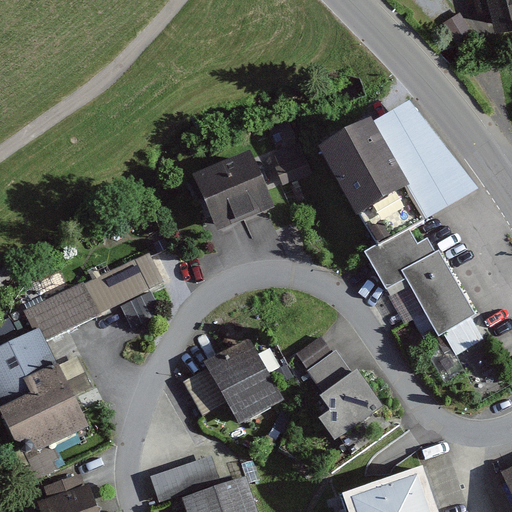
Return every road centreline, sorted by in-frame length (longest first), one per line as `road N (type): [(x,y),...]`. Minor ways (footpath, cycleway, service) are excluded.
road 1 (residential): [(511,425),(466,434),(421,411),(354,305),(308,273),(236,276),(187,308),(136,394),(116,475),(129,511)]
road 2 (tertiary): [(346,0),(436,97),(502,185)]
